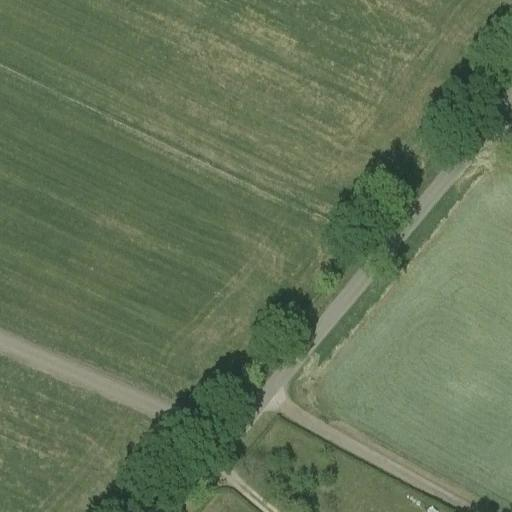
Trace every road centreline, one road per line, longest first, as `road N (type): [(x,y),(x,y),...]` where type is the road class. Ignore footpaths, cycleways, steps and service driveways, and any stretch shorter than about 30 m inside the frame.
road 1 (unclassified): [(169,511),(511,100)]
road 2 (unknown): [(0,332),(230,440)]
